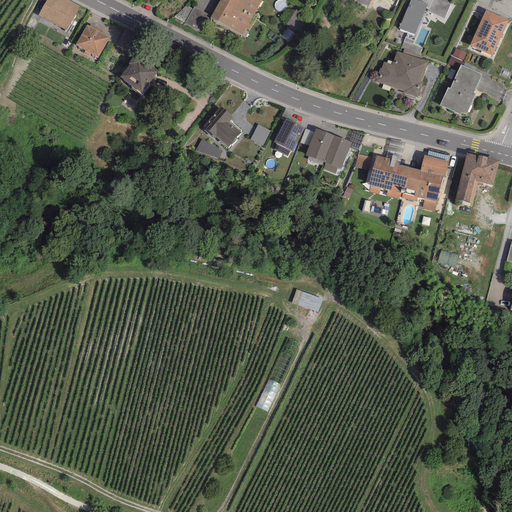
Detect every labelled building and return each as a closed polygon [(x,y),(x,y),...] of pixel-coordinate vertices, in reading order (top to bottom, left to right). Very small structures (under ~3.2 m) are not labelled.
[(66,30),(79,6),(67,0),(46,0),(38,15),(66,30)] [(261,0),(219,0),(210,16),(209,18),(245,38),(248,33),(245,31),(245,29),(249,31),(252,26),(248,24),(261,0)] [(410,0),(398,28),(407,32),(403,42),(413,46),(427,12),(424,11),(426,8),(428,8),(428,9),(431,0),(410,0)] [(450,5),(438,0),(431,0),(428,9),(428,8),(427,11),(444,19),(450,5)] [(184,22),(192,9),(186,5),(173,17),(184,22)] [(210,16),(193,7),(192,9),(184,22),(184,24),(200,33),(209,18),(210,16)] [(307,17),(296,10),(285,27),(297,34),(307,17)] [(508,20),(485,10),(469,45),(492,56),(508,20)] [(89,27),(86,25),(75,44),(98,57),(109,38),(100,33),(101,31),(90,24),(89,27)] [(123,31),(117,44),(128,48),(134,35),(123,31)] [(422,48),(413,46),(403,42),(400,48),(419,55),(422,48)] [(466,53),(455,49),(453,55),(463,60),(466,53)] [(427,62),(396,52),(391,65),(383,62),(381,69),(379,68),(375,82),(403,91),(402,93),(417,98),(422,83),(420,82),(427,62)] [(141,94),(158,71),(135,53),(128,63),(129,64),(119,77),(141,94)] [(464,62),(450,57),(447,65),(458,70),(460,65),(462,66),(464,62)] [(462,66),(460,65),(458,70),(449,88),(447,87),(439,105),(460,115),(461,113),(465,115),(475,94),(473,93),(481,75),(462,66)] [(233,118),(220,107),(202,127),(215,138),(216,137),(227,148),(240,133),(229,123),(233,118)] [(285,119),(273,142),(276,144),(273,150),(287,156),(290,151),(292,152),(304,128),(285,119)] [(270,131),(257,125),(249,140),(262,146),(270,131)] [(314,133),(305,129),(299,143),(309,146),(314,133)] [(333,136),(316,129),(314,133),(309,146),(305,155),(323,162),(333,136)] [(364,135),(353,131),(348,142),(351,143),(349,147),(358,150),(364,135)] [(348,142),(333,136),(323,162),(325,163),(337,168),(341,169),(349,147),(351,143),(348,142)] [(404,143),(390,139),(386,158),(398,161),(397,165),(399,165),(404,143)] [(222,152),(201,140),(194,151),(218,159),(222,152)] [(428,151),(426,156),(447,162),(448,156),(428,151)] [(499,161),(466,153),(455,200),(472,204),(477,182),(493,185),(499,161)] [(371,157),(358,155),(355,167),(368,170),(371,157)] [(402,193),(408,167),(399,165),(397,165),(398,161),(386,158),(376,155),(368,185),(370,186),(368,192),(378,194),(380,188),(387,190),(386,196),(398,199),(400,192),(402,193)] [(426,156),(423,156),(420,170),(408,167),(402,193),(401,198),(416,201),(417,198),(424,199),(422,208),(434,211),(442,177),(445,177),(449,162),(447,162),(426,156)] [(335,174),(337,168),(325,163),(323,169),(335,174)] [(320,301),(295,292),(290,306),(316,314),(320,301)]
